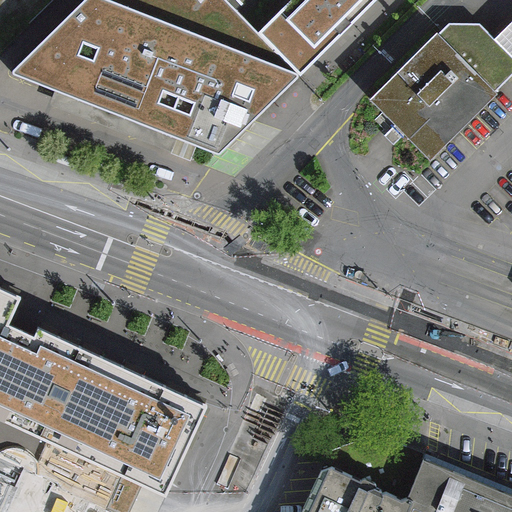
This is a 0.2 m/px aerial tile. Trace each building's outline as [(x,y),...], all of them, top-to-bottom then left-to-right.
[(84,0),(11,74),(216,156),(239,135),(289,89),(303,66),(236,0),(84,0)] [(236,0),(303,66),(370,0),(236,0)] [(454,24),(374,100),(400,125),(431,155),(511,70),(511,54),(498,39),(482,24),(454,24)] [(511,25),(498,39),(511,54),(511,25)] [(26,305),(0,293),(0,433),(169,509),(215,406),(173,387),(42,329),(38,339),(15,329),(26,305)] [(511,511),(511,484),(484,473),(385,432),(357,441),(334,448),(305,511),(511,511)] [(120,511),(52,481),(37,511),(120,511)]
